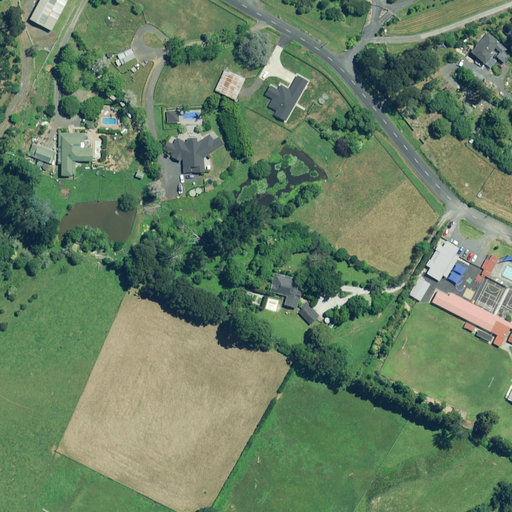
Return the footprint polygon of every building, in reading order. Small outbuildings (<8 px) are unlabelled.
[(68,1),(66,0),(40,0),(30,19),(52,31),(68,1)] [(496,49),(501,53),(497,56),(505,63),(511,57),(506,52),(508,50),(489,33),(473,52),(490,68),(496,61),(492,58),(494,55),(492,53),(496,49)] [(131,48),(117,55),(122,65),(135,58),(131,48)] [(225,70),(215,90),(236,100),(246,79),(225,70)] [(278,89),(271,85),(265,95),(273,99),(269,106),(277,110),(274,115),(285,122),(309,81),(298,75),(290,89),(281,84),(278,89)] [(167,111),(168,123),(179,123),(179,111),(167,111)] [(76,176),(75,162),(93,161),(92,149),(85,149),(84,132),(58,134),(59,164),(62,164),(62,176),(76,176)] [(183,161),(184,162),(184,173),(205,172),(205,169),(204,158),(207,157),(224,145),(219,137),(214,140),(210,134),(198,143),(198,139),(198,138),(196,138),(188,138),(187,138),(187,141),(186,141),(182,140),(181,139),(178,138),(177,139),(175,141),(174,143),(173,144),(168,141),(164,150),(172,154),(173,155),(172,157),(181,162),(182,159),(183,159),(183,161)] [(51,161),(55,152),(38,145),(33,156),(48,162),(48,160),(51,161)] [(431,268),(428,273),(440,281),(444,275),(447,277),(459,257),(455,255),(459,249),(447,241),(444,247),(440,244),(427,266),(431,268)] [(496,260),(487,254),(476,273),(485,278),(496,260)] [(301,292),(297,291),(299,281),(286,278),(286,276),(275,273),(270,291),(287,295),(284,305),(297,308),(301,292)] [(421,280),(419,279),(409,295),(420,301),(430,284),(422,279),(421,280)] [(510,324),(446,290),(444,294),(435,290),(429,302),(502,340),(510,324)] [(302,306),(304,307),(299,312),(311,325),(320,316),(307,302),(302,306)]
